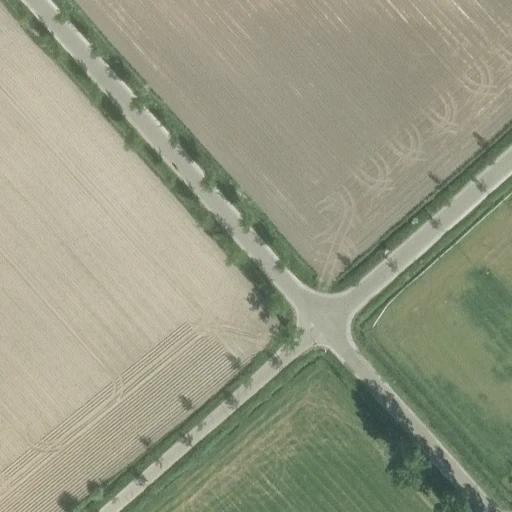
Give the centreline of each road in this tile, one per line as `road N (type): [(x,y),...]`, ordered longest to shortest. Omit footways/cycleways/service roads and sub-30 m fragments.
road 1 (unclassified): [(322,315),(42,0)]
road 2 (unclassified): [(99,511),(322,315)]
road 3 (unclassified): [(494,511),(322,315)]
road 4 (unclassified): [(322,315),(511,146)]
